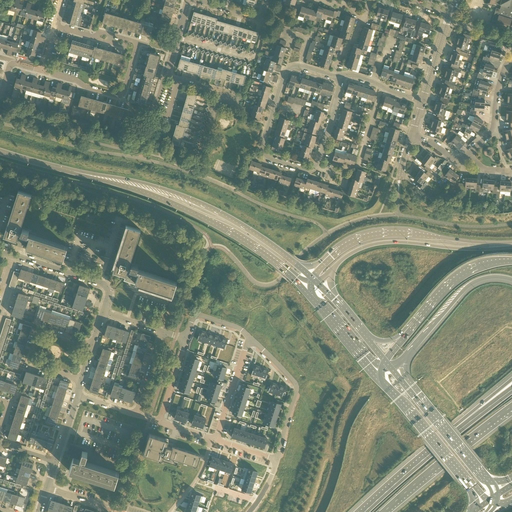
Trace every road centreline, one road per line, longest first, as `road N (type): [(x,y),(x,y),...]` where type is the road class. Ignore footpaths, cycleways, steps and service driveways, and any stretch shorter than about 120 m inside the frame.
road 1 (secondary): [(311,277),(190,199),(55,167)]
road 2 (secondary): [(55,167),(204,218),(302,288)]
road 3 (residential): [(300,66),(284,74),(260,147),(266,158),(306,170),(316,167),(341,77)]
road 4 (secondary): [(511,242),(373,235),(339,250),(311,277)]
road 5 (secondary): [(318,283),(375,243),(511,247)]
road 6 (primary): [(374,372),(485,503)]
road 7 (motorway): [(384,511),(511,406)]
road 8 (primary): [(494,496),(401,381)]
road 9 (residential): [(249,337),(296,384),(277,459)]
road 10 (motorway): [(403,357),(468,285),(511,279)]
road 11 (motorway): [(511,260),(452,280),(404,335)]
road 12 (residential): [(176,38),(249,59),(263,26),(259,15)]
road 13 (motorway): [(457,431),(363,511)]
road 14 (residential): [(103,312),(104,285),(13,256)]
